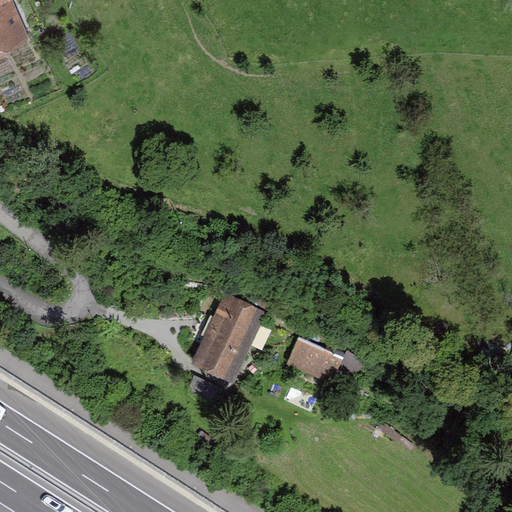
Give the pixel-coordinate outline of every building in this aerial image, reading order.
[(0,0),(0,57),(11,53),(28,38),(11,0),(0,0)] [(265,292),(260,300),(273,309),(278,300),(265,292)] [(230,374),(256,317),(266,321),(270,313),(260,309),(257,315),(229,302),(208,347),(202,344),(196,358),(230,374)] [(335,356),(300,340),(290,362),(331,381),(337,367),(352,375),(362,354),(341,344),(335,356)] [(219,389),(194,377),(190,385),(191,391),(209,400),(215,398),(219,389)]
